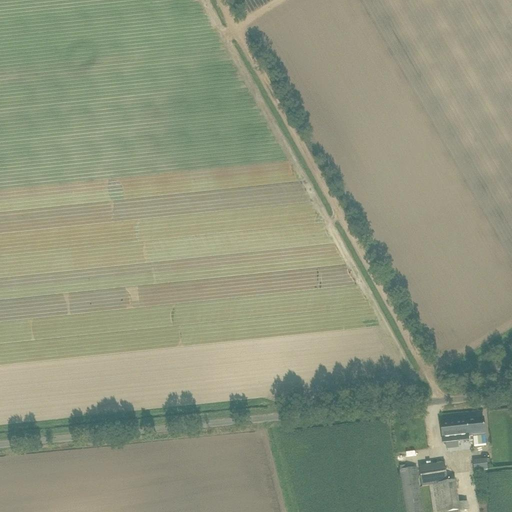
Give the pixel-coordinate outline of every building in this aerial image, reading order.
[(498,363),(478,366),(480,376),(500,374),(498,363)] [(466,421),(440,424),(443,443),(469,441),(468,437),(473,437),(485,436),(485,435),(484,429),(483,419),(466,421)] [(486,459),(473,461),(474,472),(487,471),(486,459)] [(456,482),(447,483),(446,473),(444,463),(418,468),(422,488),(429,487),(432,511),(459,511),(460,511),(468,510),(467,503),(459,504),(456,482)] [(400,471),(402,480),(406,511),(423,511),(417,468),(400,471)]
